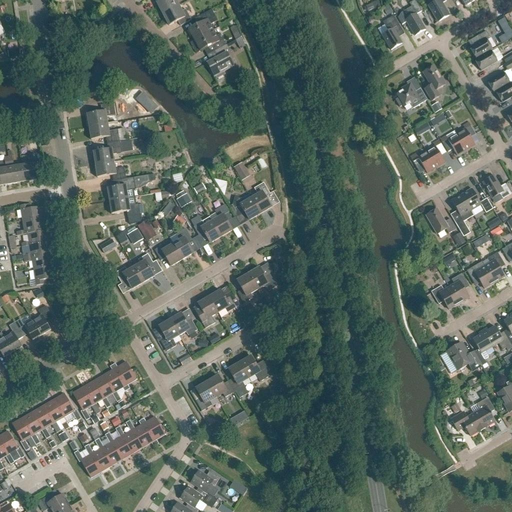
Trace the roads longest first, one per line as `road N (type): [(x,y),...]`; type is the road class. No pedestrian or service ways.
road 1 (secondary): [(379,511),(306,114),(266,0)]
road 2 (residential): [(68,192),(40,0)]
road 3 (residential): [(283,233),(127,328)]
road 4 (residential): [(232,106),(216,100),(127,0)]
road 5 (residential): [(140,511),(189,434),(162,388)]
road 6 (residential): [(162,388),(285,315)]
road 7 (residential): [(85,328),(68,192)]
road 8 (residential): [(504,151),(442,41)]
